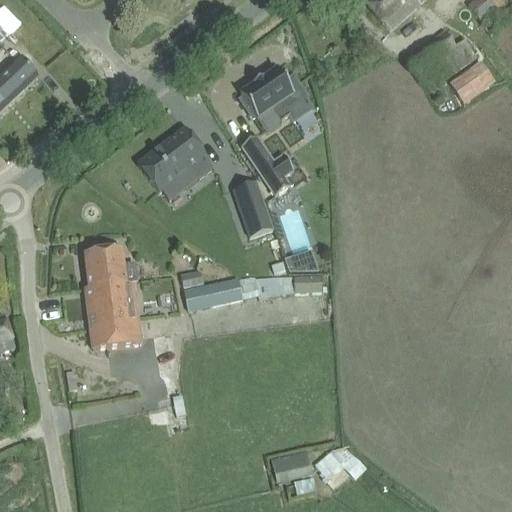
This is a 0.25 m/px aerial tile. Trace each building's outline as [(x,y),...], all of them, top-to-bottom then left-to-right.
[(389,33),(426,0),(365,0),(362,3),(389,33)] [(491,38),(511,22),(511,4),(508,0),(477,0),(467,8),(491,38)] [(456,49),(446,35),(408,63),(430,94),(477,60),(464,43),(456,49)] [(0,113),(37,78),(20,59),(0,77),(0,113)] [(480,66),(450,87),(464,107),(494,85),(480,66)] [(254,88),(240,97),(243,101),(240,103),(245,109),(248,115),(248,114),(253,121),(255,119),(257,122),(273,112),(281,124),(289,119),(293,124),(312,111),(306,101),(307,100),(293,79),(285,85),(276,72),(263,82),(262,81),(260,82),(261,83),(256,87),(255,86),(253,87),(254,88)] [(185,131),(137,168),(159,196),(161,194),(178,182),(185,191),(184,191),(185,192),(186,191),(192,186),(193,186),(199,181),(200,181),(200,180),(213,171),(205,161),(207,160),(185,131)] [(283,158),(274,165),(256,140),(241,150),(275,200),(290,190),(284,180),(294,174),(283,158)] [(257,184),(233,192),(250,241),(274,233),(257,184)] [(134,265),(124,267),(122,252),(84,256),(88,291),(127,286),(133,285),(137,285),(134,265)] [(313,255),(288,264),(291,278),(321,277),(313,255)] [(200,274),(180,278),(184,292),(203,288),(200,274)] [(322,279),(294,280),(294,297),(322,296),(322,288),(322,279)] [(251,280),(184,295),(188,315),(258,299),(254,280),(251,280)] [(90,332),(121,329),(120,322),(137,320),(133,285),(127,286),(88,291),(85,291),(90,332)] [(0,355),(15,351),(4,318),(0,319),(0,355)] [(90,332),(93,353),(141,347),(137,320),(120,322),(121,329),(90,332)] [(341,467),(355,483),(366,472),(345,450),(344,451),(334,454),(333,453),(314,468),(325,481),(341,467)] [(276,487),(312,478),(306,453),(270,462),(276,487)]
